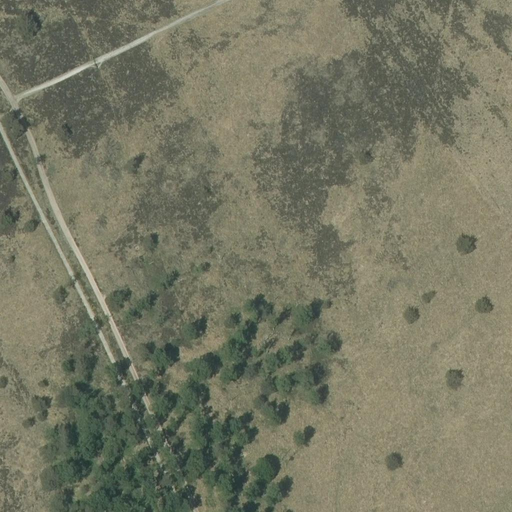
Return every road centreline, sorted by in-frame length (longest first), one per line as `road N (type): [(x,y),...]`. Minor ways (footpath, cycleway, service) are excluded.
road 1 (track): [(196,511),(12,101)]
road 2 (track): [(226,0),(12,101)]
